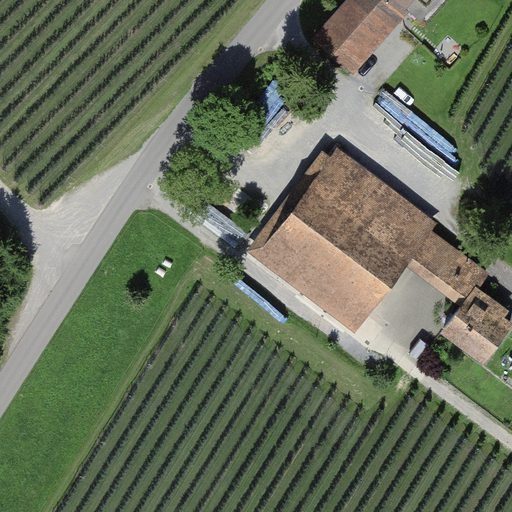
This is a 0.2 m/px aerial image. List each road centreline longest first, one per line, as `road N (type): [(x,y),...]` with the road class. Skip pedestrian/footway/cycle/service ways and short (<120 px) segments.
road 1 (unclassified): [(0,394),(199,93),(283,0)]
road 2 (track): [(135,189),(311,320),(455,399),(511,443)]
